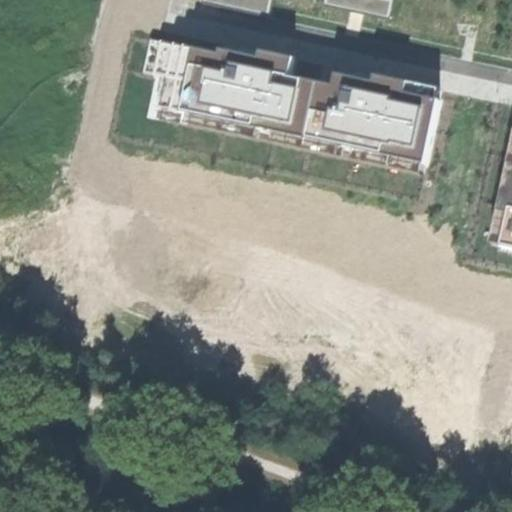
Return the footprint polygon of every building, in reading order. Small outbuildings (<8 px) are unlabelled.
[(268,0),(224,0),(266,10),(268,0)] [(390,0),(320,0),(387,16),(390,0)] [(107,38),(81,123),(112,132),(137,47),(107,38)] [(215,50),(189,44),(188,49),(147,40),(138,81),(155,85),(149,113),(421,168),(437,93),(373,80),(371,89),(341,82),(340,91),(286,80),(290,61),(216,45),(215,50)] [(511,123),(486,246),(511,250),(511,123)]
